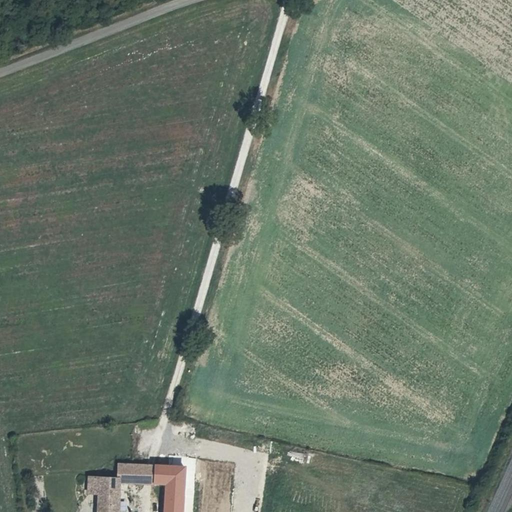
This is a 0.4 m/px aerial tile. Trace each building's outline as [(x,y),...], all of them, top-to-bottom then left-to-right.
[(116,460),(114,476),(115,476),(148,482),(150,466),(116,460)] [(150,466),(148,482),(160,484),(155,511),(173,511),(177,487),(165,485),(168,468),(159,468),(150,466)] [(179,470),(168,468),(165,485),(177,487),(179,470)] [(94,489),(96,473),(83,470),(81,488),(94,489)] [(114,476),(96,473),(94,489),(90,511),(111,511),(115,476),(114,476)]
